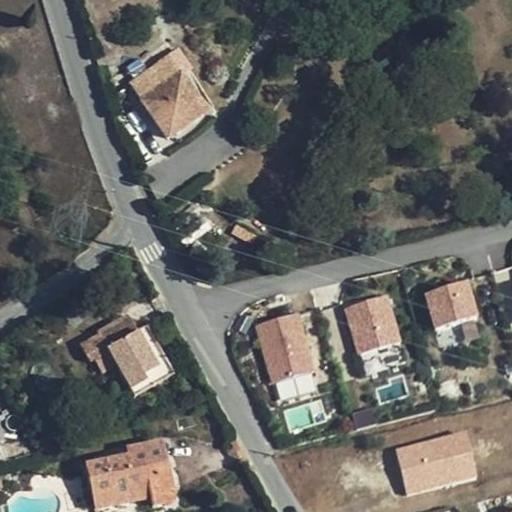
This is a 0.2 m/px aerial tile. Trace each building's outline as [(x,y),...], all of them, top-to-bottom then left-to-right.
[(133,88),(171,142),(208,116),(169,62),(133,88)] [(470,287),(427,298),(436,333),(479,321),(470,287)] [(387,300),(347,312),(360,355),(400,344),(387,300)] [(137,332),(129,317),(98,335),(99,337),(81,347),(91,364),(96,361),(101,372),(116,363),(131,392),(147,383),(144,376),(157,369),(137,332)] [(301,317),(257,329),(271,383),(315,372),(301,317)] [(147,327),(137,332),(157,369),(144,376),(147,383),(131,392),(135,398),(174,376),(147,327)] [(465,429),(393,449),(407,497),(479,476),(465,429)] [(129,458),(85,467),(95,511),(149,499),(151,509),(163,507),(163,509),(167,507),(170,504),(172,502),(173,499),(174,496),(174,494),(173,492),(172,492),(162,444),(127,450),(129,458)]
